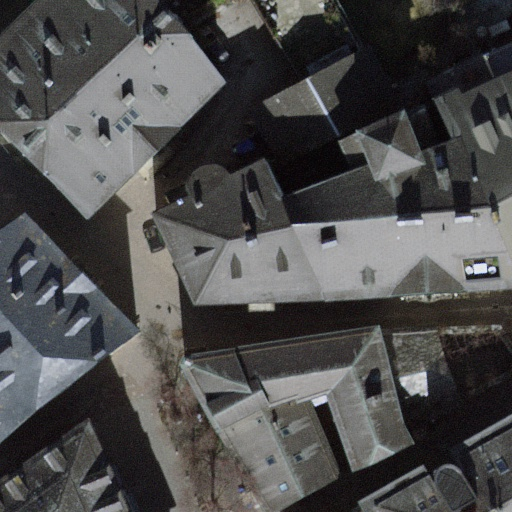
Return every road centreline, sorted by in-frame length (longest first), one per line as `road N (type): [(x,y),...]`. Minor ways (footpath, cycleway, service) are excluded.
road 1 (residential): [(511,313),(179,329)]
road 2 (residential): [(0,176),(179,329)]
road 3 (residential): [(0,457),(179,329)]
